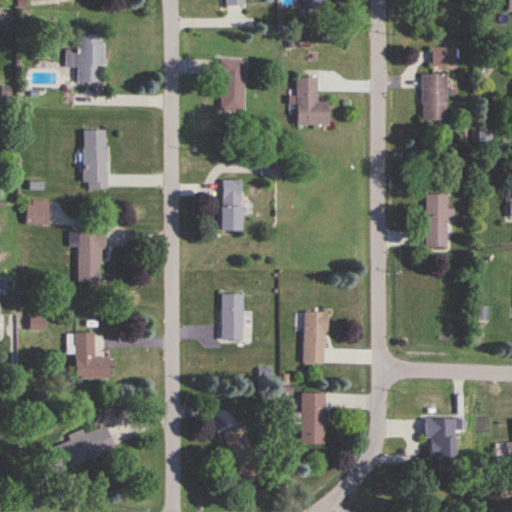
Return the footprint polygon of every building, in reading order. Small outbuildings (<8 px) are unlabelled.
[(300,0),(301,10),(327,10),(326,0),(300,0)] [(65,49),(65,67),(76,67),(76,82),(102,83),(103,34),(77,34),(76,50),(65,49)] [(431,48),(431,66),(457,66),(457,48),(431,48)] [(220,60),(219,113),(243,113),(244,60),(220,60)] [(420,74),(420,122),(445,122),(445,74),(420,74)] [(296,125),(329,125),(329,102),(316,102),(316,78),(296,78),(296,125)] [(106,189),(105,130),(82,130),(82,189),(106,189)] [(221,208),(216,208),(216,231),(240,231),(240,181),(221,181),(221,208)] [(424,195),(424,248),(447,248),(447,195),(424,195)] [(33,215),(36,215),(36,224),(47,224),(47,202),(33,202),(33,215)] [(69,233),(69,248),(77,248),(77,282),(103,282),(103,233),(69,233)] [(242,294),(220,294),(220,340),(242,340),(242,294)] [(302,313),(302,364),(324,364),(324,313),(302,313)] [(108,379),(108,357),(93,357),(93,333),(74,333),(74,379),(108,379)] [(324,393),(300,393),(300,445),(324,445),(324,393)] [(454,419),(423,419),(423,439),(428,439),(428,459),(454,459),(454,419)] [(114,452),(104,426),(49,446),(59,472),(114,452)] [(221,435),(243,485),(263,476),(242,426),(221,435)]
